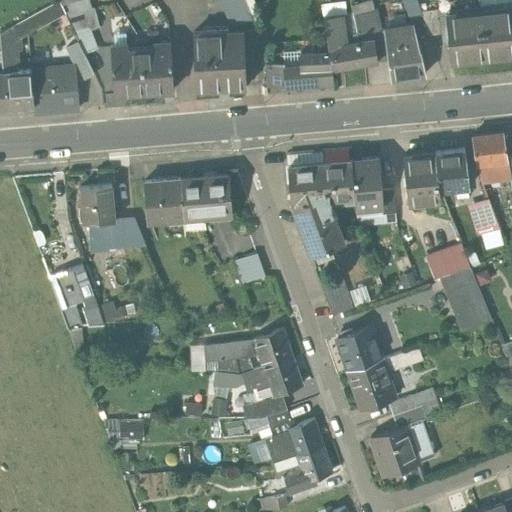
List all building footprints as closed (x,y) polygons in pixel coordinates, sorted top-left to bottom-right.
[(58,0),(57,0),(31,15),(36,27),(64,11),(61,4),(58,0)] [(64,11),(67,16),(91,9),(88,0),(74,0),(61,4),(64,11)] [(228,31),(243,31),(256,25),(245,0),(218,0),(226,17),(227,24),(228,31)] [(374,9),(372,0),(367,0),(352,5),(354,15),(374,9)] [(511,4),(480,8),(485,55),(511,52),(511,4)] [(67,16),(73,31),(89,26),(90,29),(99,25),(94,8),(91,9),(67,16)] [(374,9),(354,15),(359,39),(373,37),(377,59),(389,57),(384,28),(380,29),(376,8),(374,9)] [(485,55),(480,8),(445,12),(450,60),(485,55)] [(323,15),(324,25),(340,22),(338,13),(323,15)] [(19,21),(0,31),(0,40),(1,50),(1,51),(17,50),(21,49),(19,21)] [(324,25),(332,68),(377,59),(373,37),(359,39),(344,42),(340,22),(324,25)] [(392,78),(423,73),(421,64),(423,64),(420,49),(418,49),(412,24),(384,28),(389,57),(392,78)] [(89,26),(73,31),(84,52),(97,48),(90,29),(89,26)] [(228,31),(191,32),(194,89),(245,87),(243,31),(228,31)] [(114,45),(127,44),(127,32),(113,33),(114,45)] [(154,48),(141,49),(144,88),(161,87),(162,90),(173,89),(170,41),(154,43),(154,48)] [(144,88),(141,49),(128,50),(127,44),(114,45),(111,45),(114,94),(126,93),(126,90),(144,88)] [(332,81),(328,49),(299,50),(299,66),(282,67),(283,83),(332,81)] [(31,69),(13,71),(18,61),(17,50),(1,51),(6,105),(33,103),(31,69)] [(283,83),(282,67),(282,61),(265,61),(266,84),(283,83)] [(74,65),(31,69),(33,103),(34,113),(78,109),(74,65)] [(477,164),(482,181),(510,178),(511,178),(507,155),(504,131),(472,136),(477,164)] [(435,152),(439,188),(469,185),(465,149),(435,152)] [(409,201),(443,198),(439,188),(435,152),(403,156),(409,201)] [(351,159),(354,196),(355,207),(383,205),(382,189),(379,157),(351,159)] [(329,209),(330,198),(354,196),(351,159),(287,165),(291,202),(310,255),(344,243),(329,209)] [(180,177),(183,217),(202,216),(202,222),(232,219),(228,173),(180,177)] [(147,220),(183,217),(180,177),(144,180),(147,220)] [(80,186),(83,221),(114,218),(111,184),(80,186)] [(383,205),(383,214),(396,213),(394,188),(382,189),(383,205)] [(458,235),(498,224),(494,213),(485,188),(476,190),(480,203),(457,209),(456,203),(445,205),(458,235)] [(494,213),(498,224),(503,237),(511,233),(511,226),(506,209),(494,213)] [(470,266),(461,244),(427,257),(435,279),(470,266)] [(261,250),(236,259),(245,283),(270,273),(261,250)] [(49,275),(61,306),(83,298),(71,267),(49,275)] [(328,277),(330,310),(353,308),(351,276),(328,277)] [(371,308),(361,314),(367,325),(378,320),(371,308)] [(338,336),(349,368),(383,356),(372,324),(338,336)] [(255,337),(265,364),(293,354),(283,327),(255,337)] [(254,354),(251,338),(221,341),(221,337),(216,338),(216,342),(204,344),(205,359),(250,354),(254,354)] [(511,339),(501,343),(511,366),(511,365),(511,339)] [(205,359),(206,369),(222,370),(245,371),(253,367),(250,354),(205,359)] [(293,354),(265,364),(273,387),(268,389),(270,395),(282,390),(303,383),(293,354)] [(349,368),(362,406),(396,394),(383,356),(349,368)] [(238,382),(240,373),(222,370),(221,379),(238,382)] [(282,390),(270,395),(242,402),(247,415),(260,414),(266,413),(286,406),(287,405),(282,390)] [(390,400),(394,411),(423,401),(419,390),(390,400)] [(216,399),(190,398),(189,411),(229,413),(230,393),(216,393),(216,399)] [(394,411),(398,423),(406,420),(406,421),(427,413),(423,401),(394,411)] [(286,406),(266,413),(271,426),(290,419),(286,406)] [(288,428),(266,436),(274,459),(296,451),(323,442),(314,417),(287,427),(288,428)] [(419,458),(406,421),(406,420),(398,423),(372,432),(385,470),(419,458)] [(323,442),(296,451),(305,476),(332,467),(323,442)] [(508,511),(504,498),(480,506),(481,511),(508,511)]
